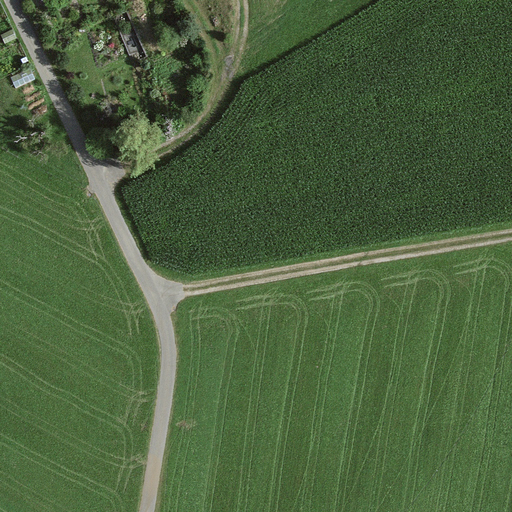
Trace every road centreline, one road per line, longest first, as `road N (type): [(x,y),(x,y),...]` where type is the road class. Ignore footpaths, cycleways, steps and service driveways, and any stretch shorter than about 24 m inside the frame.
road 1 (track): [(147,511),(169,366),(161,314),(16,0)]
road 2 (track): [(153,294),(511,235)]
road 3 (track): [(99,177),(198,129),(221,86),(241,0)]
